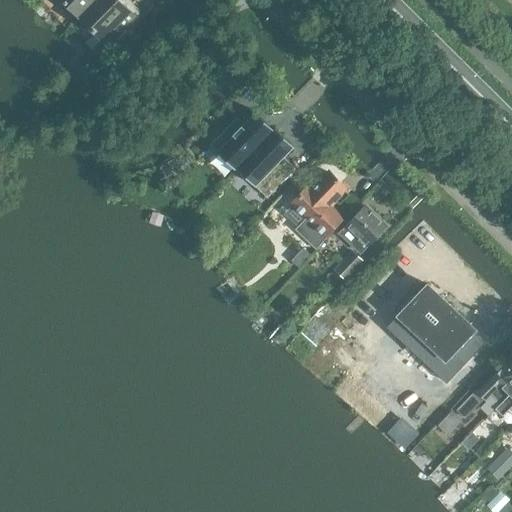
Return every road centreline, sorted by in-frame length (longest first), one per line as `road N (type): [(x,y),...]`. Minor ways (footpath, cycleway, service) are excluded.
road 1 (residential): [(511,249),(260,0)]
road 2 (tertiary): [(511,131),(379,0)]
